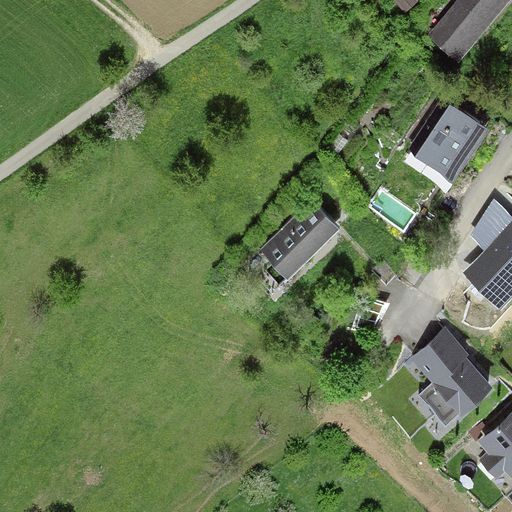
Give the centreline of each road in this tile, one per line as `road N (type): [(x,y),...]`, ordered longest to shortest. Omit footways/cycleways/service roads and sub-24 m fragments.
road 1 (residential): [(245,0),(0,172)]
road 2 (residential): [(436,273),(511,148)]
